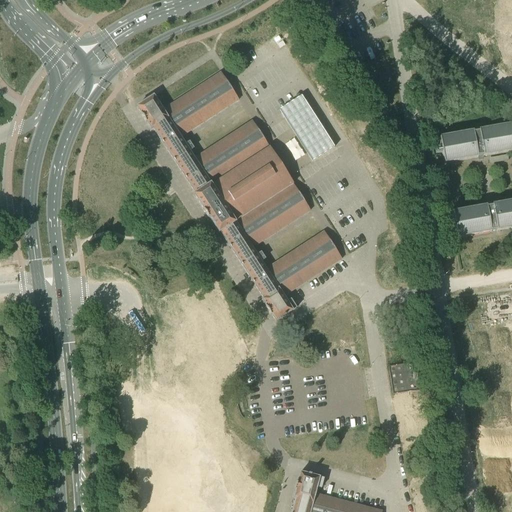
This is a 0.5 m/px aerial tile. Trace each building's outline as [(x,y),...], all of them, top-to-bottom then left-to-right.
[(153,97),(136,108),(141,114),(140,115),(146,124),(146,123),(151,130),(153,129),(195,195),(193,196),(194,197),(203,210),(202,210),(203,211),(208,219),(209,220),(218,233),(217,233),(218,235),(220,234),(263,299),(261,300),(266,307),(265,308),(271,316),(275,323),(282,318),(282,319),(286,316),(296,309),(291,301),(287,303),(283,298),(342,260),(324,232),(265,270),(261,264),(261,263),(265,260),(261,254),(256,256),(252,249),(310,211),(293,185),(269,148),(252,122),(194,159),(189,152),(193,150),(189,143),(185,146),(180,139),(239,101),(221,73),(162,111),(153,97)] [(334,148),(301,97),(279,111),(312,162),(334,148)] [(473,132),(439,138),(444,164),(478,158),(477,157),(483,156),(483,157),(511,151),(511,125),(511,126),(510,126),(509,126),(479,131),(479,132),(473,133),(473,132)] [(487,207),(453,213),(458,238),(491,232),(491,231),(496,230),(497,231),(511,228),(511,202),(492,206),(492,207),(487,208),(487,207)] [(415,363),(388,367),(393,395),(420,390),(419,390),(415,363)] [(382,511),(315,494),(317,488),(321,489),(324,479),(312,476),(312,475),(307,474),(307,475),(300,473),(298,481),(297,480),(294,490),(295,491),(293,498),(295,499),(291,511),(382,511)]
